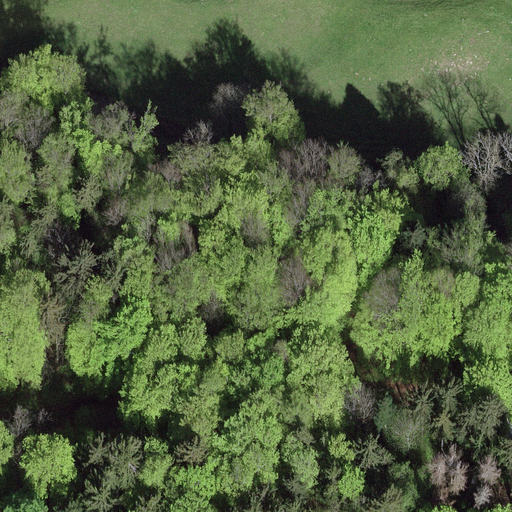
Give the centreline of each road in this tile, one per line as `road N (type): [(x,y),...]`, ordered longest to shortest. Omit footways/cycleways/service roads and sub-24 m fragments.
road 1 (track): [(511,233),(381,219),(0,69)]
road 2 (track): [(0,415),(350,385),(511,396)]
